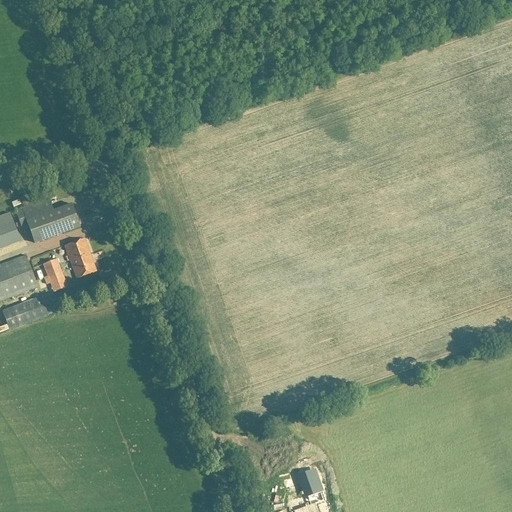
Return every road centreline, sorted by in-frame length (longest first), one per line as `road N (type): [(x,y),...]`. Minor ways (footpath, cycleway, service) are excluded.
road 1 (unclassified): [(231,511),(110,164)]
road 2 (track): [(208,448),(511,337)]
road 3 (unclassified): [(110,164),(50,0)]
